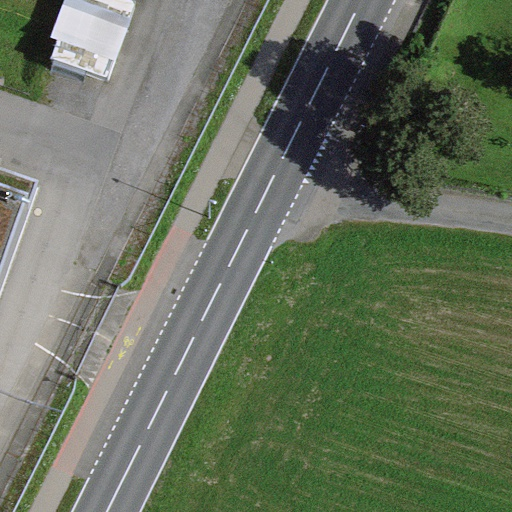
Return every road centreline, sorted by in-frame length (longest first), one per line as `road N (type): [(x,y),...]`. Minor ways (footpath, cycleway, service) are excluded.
road 1 (primary): [(108,511),(362,0)]
road 2 (track): [(511,216),(276,172)]
